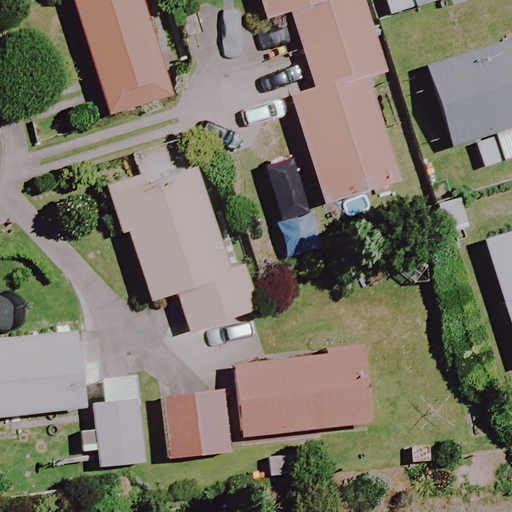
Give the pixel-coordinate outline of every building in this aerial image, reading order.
[(170,97),(137,0),(65,0),(106,119),(170,97)] [(255,0),(263,24),(288,16),(310,93),(287,100),(319,208),(395,185),(364,82),(382,77),(358,0),(255,0)] [(380,0),(386,19),(452,0),(380,0)] [(511,161),(511,41),(422,70),(447,151),(470,144),(479,171),(511,161)] [(135,179),(100,191),(118,243),(125,240),(147,306),(172,297),(185,336),(254,313),(239,267),(227,271),(193,172),(164,182),(156,160),(131,168),(135,179)] [(511,234),(480,245),(511,350),(511,234)] [(0,421),(80,415),(73,339),(0,344),(0,421)] [(229,370),(238,443),(368,425),(358,353),(229,370)] [(135,379),(99,382),(101,409),(91,410),(96,471),(141,467),(135,379)] [(226,456),(225,444),(218,393),(158,401),(167,464),(226,456)]
